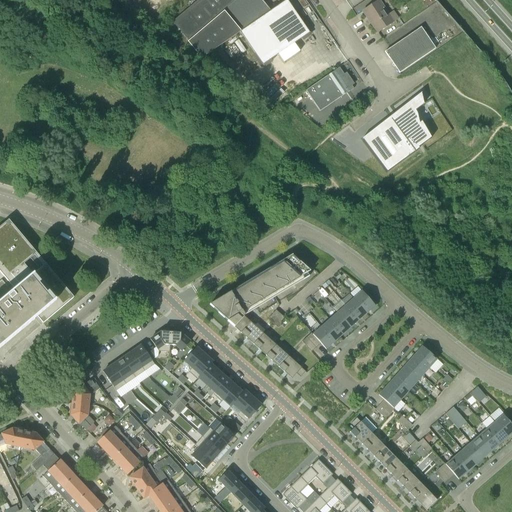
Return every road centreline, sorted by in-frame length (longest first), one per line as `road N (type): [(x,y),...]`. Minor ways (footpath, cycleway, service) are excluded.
road 1 (residential): [(176,305),(296,230),(400,303)]
road 2 (residential): [(400,303),(335,365),(344,379),(363,393),(423,322)]
road 3 (residential): [(129,511),(3,376)]
road 4 (residential): [(3,376),(137,269)]
road 5 (residential): [(137,269),(83,234),(0,199)]
road 6 (residential): [(392,511),(285,404)]
road 7 (residential): [(285,404),(176,305)]
road 8 (residential): [(285,404),(239,459),(284,511)]
